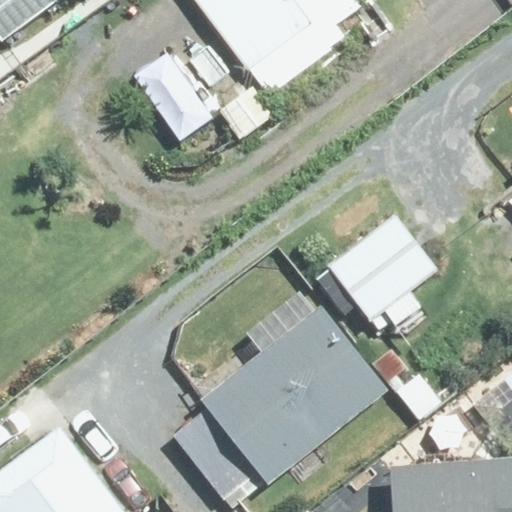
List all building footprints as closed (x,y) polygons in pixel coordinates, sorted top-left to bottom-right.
[(3,0),(29,39),(88,0),(3,0)] [(197,0),(268,89),(365,14),(353,0),(197,0)] [(393,220),(333,269),(374,318),(434,268),(393,220)] [(263,354),(202,406),(273,489),(391,389),(303,285),(246,333),(263,354)] [(511,399),(501,409),(511,422),(511,399)] [(134,511),(63,420),(0,469),(0,511),(134,511)] [(511,511),(511,456),(396,465),(399,511),(511,511)]
